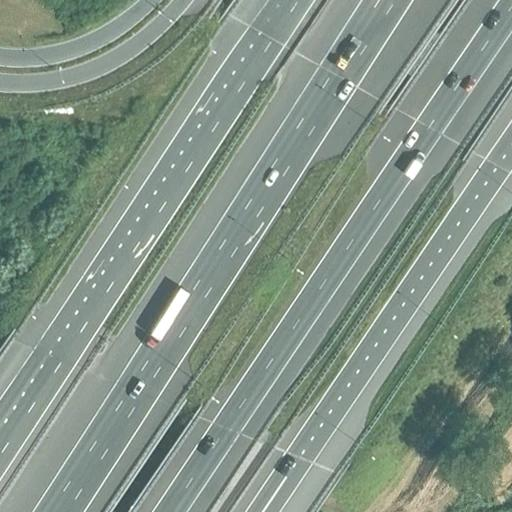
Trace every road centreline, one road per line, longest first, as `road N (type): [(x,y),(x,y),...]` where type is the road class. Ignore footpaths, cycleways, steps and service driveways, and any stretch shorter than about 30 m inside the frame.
road 1 (motorway): [(387,0),(54,511)]
road 2 (motorway): [(174,511),(511,7)]
road 3 (motorway): [(297,0),(7,436)]
road 4 (motorway): [(253,511),(511,133)]
road 5 (trunk): [(237,511),(0,425)]
road 6 (secondary): [(0,83),(40,85),(107,64),(183,0)]
road 7 (secondary): [(153,0),(81,48),(0,57)]
